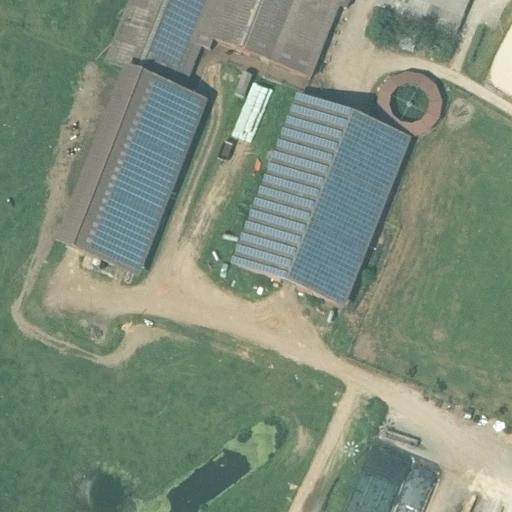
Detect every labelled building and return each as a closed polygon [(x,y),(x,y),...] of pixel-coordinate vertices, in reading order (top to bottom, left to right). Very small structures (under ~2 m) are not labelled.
[(134,0),(109,66),(172,92),(191,46),(209,0),(134,0)] [(231,0),(209,0),(191,46),(211,53),(215,45),(214,44),(231,0)] [(231,0),(214,44),(215,45),(270,66),(296,0),(231,0)] [(339,8),(318,0),(296,0),(270,66),(310,82),(339,8)] [(351,0),(318,0),(339,8),(347,12),(351,0)] [(470,0),(376,0),(375,6),(456,37),(470,0)] [(450,123),(430,69),(387,84),(407,139),(450,123)] [(258,134),(274,95),(246,84),(230,123),(258,134)] [(406,142),(302,101),(237,269),(341,309),(406,142)] [(391,511),(393,508),(354,494),(347,511),(391,511)]
